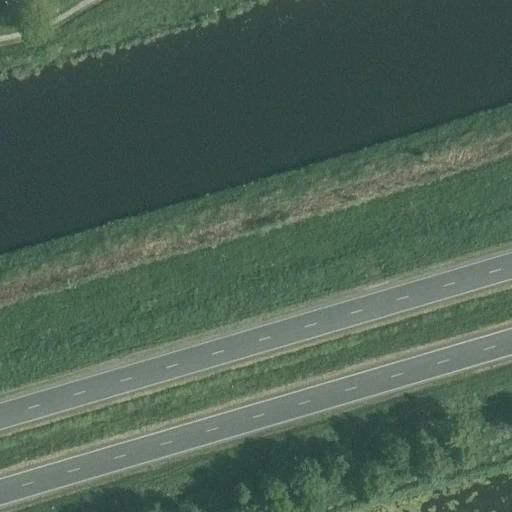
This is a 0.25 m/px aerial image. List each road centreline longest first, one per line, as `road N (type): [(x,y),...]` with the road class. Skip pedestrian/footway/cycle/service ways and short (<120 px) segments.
road 1 (trunk): [(0,498),(511,348)]
road 2 (trunk): [(511,279),(0,427)]
